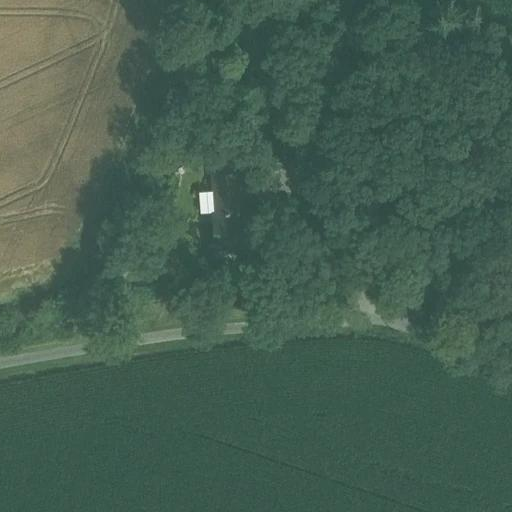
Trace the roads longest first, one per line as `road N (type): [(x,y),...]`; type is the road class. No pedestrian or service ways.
road 1 (unclassified): [(511,361),(387,320),(363,292),(237,0)]
road 2 (track): [(387,320),(0,365)]
